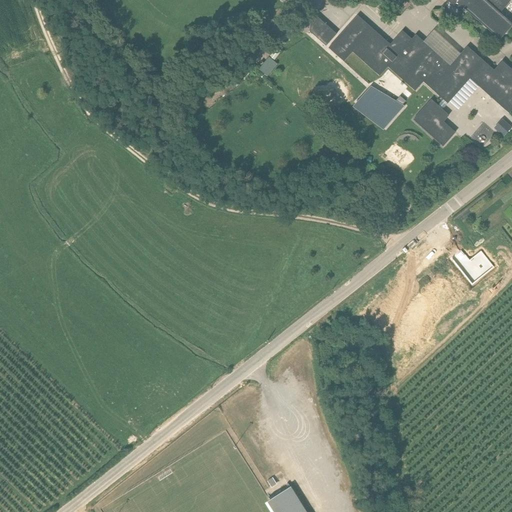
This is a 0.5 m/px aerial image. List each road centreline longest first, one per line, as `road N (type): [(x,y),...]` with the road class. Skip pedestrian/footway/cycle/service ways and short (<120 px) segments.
road 1 (tertiary): [(66,511),(511,157)]
road 2 (track): [(401,247),(335,222),(227,209),(167,179),(75,95),(33,0)]
